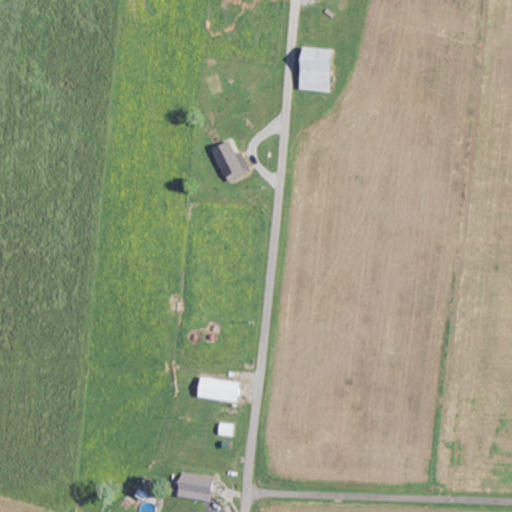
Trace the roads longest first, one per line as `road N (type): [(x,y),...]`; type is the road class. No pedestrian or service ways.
road 1 (residential): [(247,511),(297,0)]
road 2 (residential): [(249,492),(511,500)]
